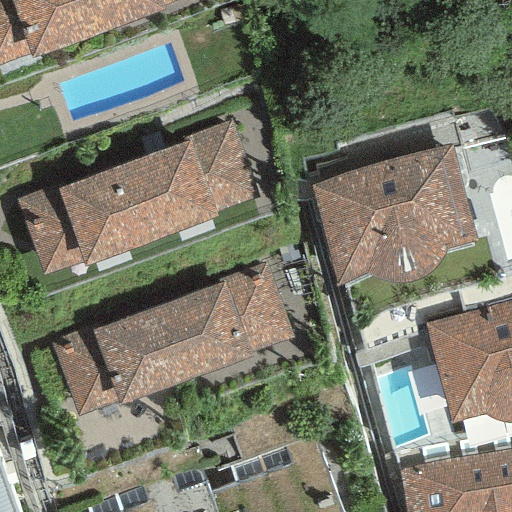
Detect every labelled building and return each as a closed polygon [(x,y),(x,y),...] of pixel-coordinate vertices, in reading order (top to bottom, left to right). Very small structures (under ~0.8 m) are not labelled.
[(0,0),(0,44),(124,0),(0,0)] [(219,125),(18,194),(39,255),(239,184),(219,125)] [(451,146),(311,185),(336,287),(369,274),(377,280),(393,284),(414,283),(429,275),(438,268),(448,247),(479,243),(451,146)] [(257,263),(53,336),(72,395),(277,324),(257,263)] [(511,298),(426,322),(452,425),(484,412),(492,417),(508,422),(511,421),(511,298)] [(290,463),(262,473),(276,511),(341,511),(313,436),(284,446),(290,463)] [(471,440),(396,448),(402,511),(511,511),(511,444),(469,451),(471,440)] [(24,511),(0,444),(0,511),(24,511)] [(276,511),(262,473),(210,493),(217,511),(276,511)] [(217,511),(210,493),(205,481),(176,492),(170,476),(143,486),(148,500),(152,511),(217,511)] [(152,511),(148,500),(114,511),(152,511)]
